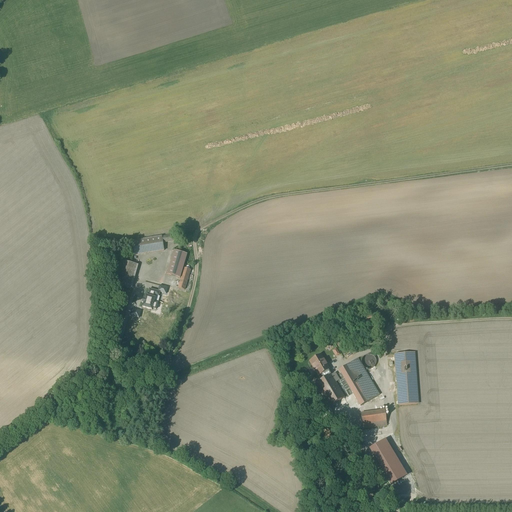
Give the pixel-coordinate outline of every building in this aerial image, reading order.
[(162,237),(163,243),(177,241),(176,235),(162,237)] [(162,237),(129,242),(132,256),(164,251),(163,243),(162,237)] [(184,256),(174,253),(169,270),(179,273),(184,256)] [(133,264),(121,261),(114,285),(129,289),(136,265),(133,264)] [(136,265),(129,289),(131,290),(138,265),(136,265)] [(190,270),(184,268),(178,288),(184,290),(190,270)] [(154,302),(168,306),(169,304),(172,292),(173,290),(159,286),(147,282),(141,302),(142,299),(154,302)] [(179,294),(172,292),(169,304),(176,305),(179,294)] [(152,308),(154,302),(142,299),(141,302),(139,301),(138,303),(135,312),(152,318),(155,308),(152,308)] [(164,337),(154,336),(153,343),(163,344),(164,337)] [(414,353),(395,355),(399,406),(418,404),(414,353)] [(371,355),(369,355),(366,355),(364,356),(364,357),(362,359),(362,361),(362,363),(363,365),(365,367),(367,368),(369,368),(371,367),(373,366),(374,364),(375,362),(375,360),(374,359),(373,357),(371,355)] [(329,370),(321,356),(310,362),(318,376),(321,375),(324,379),(330,375),(328,371),(329,370)] [(379,395),(357,359),(339,370),(361,406),(379,395)] [(344,399),(330,375),(324,379),(316,384),(330,407),(344,399)] [(385,410),(361,414),(363,429),(387,426),(385,410)] [(329,447),(339,443),(331,425),(322,430),(329,447)]
